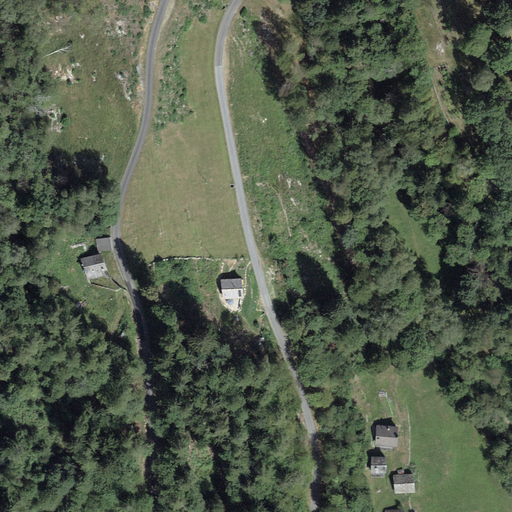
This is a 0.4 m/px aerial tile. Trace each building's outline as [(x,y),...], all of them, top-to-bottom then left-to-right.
[(383,60),(372,63),(375,75),(386,72),(383,60)] [(394,85),(379,90),(384,104),(399,99),(394,85)] [(51,112),(37,112),(37,126),(51,126),(51,112)] [(100,251),(79,258),(87,282),(108,275),(100,251)] [(241,278),(228,280),(230,291),(243,289),(241,278)] [(397,426),(376,425),(375,444),(396,445),(397,426)] [(371,472),(385,473),(386,457),(371,457),(371,472)] [(412,472),(392,474),(394,494),(414,492),(412,472)]
